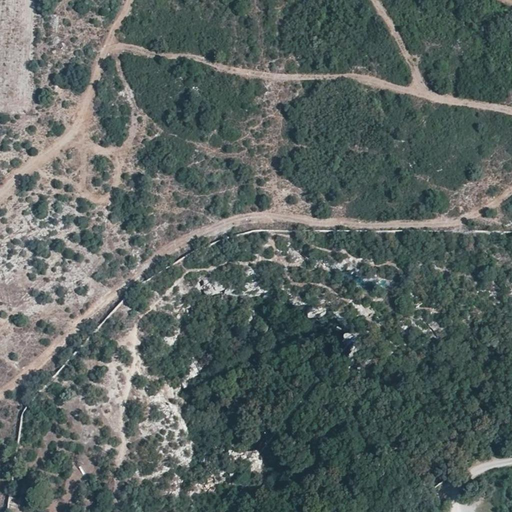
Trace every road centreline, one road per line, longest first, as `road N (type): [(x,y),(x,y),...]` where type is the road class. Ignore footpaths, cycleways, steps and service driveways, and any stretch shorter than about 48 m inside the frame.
road 1 (track): [(511,111),(362,77),(269,76),(134,47),(105,50),(76,128),(0,196)]
road 2 (track): [(0,396),(151,262),(221,223),(267,214),(336,225),(450,222),(511,192)]
